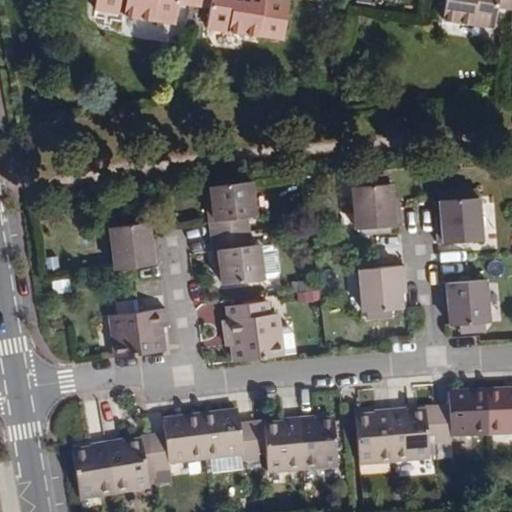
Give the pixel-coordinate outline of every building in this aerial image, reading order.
[(193,4),(193,0),(120,0),(119,14),(173,22),(176,1),(193,4)] [(193,0),(193,4),(209,6),(206,27),(284,39),(290,0),(193,0)] [(511,8),(511,0),(440,0),(439,16),(491,25),(494,6),(511,8)] [(208,220),(210,234),(250,229),(248,215),(256,214),(252,179),(211,183),(213,206),(215,219),(208,220)] [(353,227),(399,225),(399,210),(398,202),(391,203),(391,197),(390,180),(350,182),(353,227)] [(437,198),(438,215),(440,215),(440,221),(434,222),(436,241),(477,238),(475,196),(437,198)] [(206,206),(208,220),(215,219),(213,206),(206,206)] [(158,263),(155,242),(149,243),(148,237),(147,220),(107,225),(112,269),(158,263)] [(250,229),(210,234),(212,250),(218,249),(220,261),(223,282),(264,278),(264,276),(260,242),(251,243),(250,229)] [(260,245),(264,276),(275,275),(279,270),(276,248),(271,244),(260,245)] [(220,261),(218,249),(212,250),(213,262),(220,261)] [(397,284),(404,284),(403,263),(356,266),(358,309),(372,308),(373,315),(394,314),(394,307),(399,306),(398,291),(397,284)] [(317,279),(298,280),(299,302),(318,301),(317,279)] [(454,325),(483,324),(488,324),(486,279),(439,281),(441,304),(446,304),(447,309),(446,309),(446,326),(454,325)] [(227,305),(228,319),(266,314),(265,300),(227,305)] [(115,356),(162,350),(159,326),(166,325),(164,307),(110,314),(115,356)] [(230,336),(231,343),(233,361),(280,356),(275,313),(266,314),(228,319),(221,320),(223,337),(230,336)] [(484,332),(483,324),(454,325),(456,334),(484,332)] [(291,329),(285,325),(277,326),(280,356),(294,355),(291,329)] [(511,388),(484,390),(486,434),(511,432),(511,388)] [(446,435),(486,434),(484,390),(446,391),(447,405),(432,406),(432,411),(434,436),(434,446),(447,445),(446,435)] [(404,409),(388,410),(392,461),(426,458),(425,436),(424,411),(404,412),(404,409)] [(199,415),(204,458),(239,454),(241,464),(256,461),(255,451),(253,427),(252,422),(237,424),(236,410),(199,415)] [(392,461),(388,410),(371,411),(372,416),(353,418),(356,464),(392,461)] [(434,436),(432,411),(424,411),(425,436),(434,436)] [(167,462),(204,458),(199,415),(162,420),(164,432),(149,434),(149,435),(149,441),(153,466),(154,474),(168,472),(167,462)] [(313,417),(297,418),(302,470),(335,467),(330,420),(314,421),(313,417)] [(302,470),(297,418),(280,420),(280,424),(268,425),(259,426),(261,451),(263,473),(302,470)] [(259,426),(253,427),(255,451),(261,451),(259,426)] [(104,442),(112,494),(147,489),(144,467),(141,442),(135,442),(121,444),(120,440),(104,442)] [(153,466),(149,441),(141,442),(144,467),(153,466)] [(77,499),(112,494),(104,442),(89,445),(91,449),(69,452),(77,499)]
